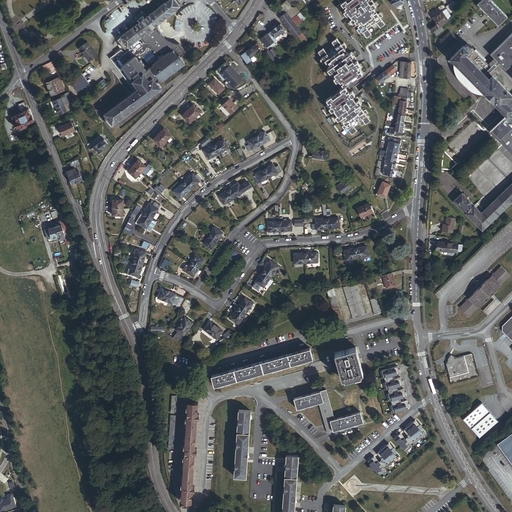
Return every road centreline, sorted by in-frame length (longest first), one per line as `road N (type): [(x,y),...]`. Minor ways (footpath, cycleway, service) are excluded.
road 1 (residential): [(195,292),(217,307),(265,244),(354,236),(419,205)]
road 2 (secondary): [(223,46),(110,163),(96,202),(103,262)]
road 3 (residential): [(416,314),(205,371),(210,398)]
road 4 (tertiary): [(419,205),(427,90),(413,0)]
road 5 (residential): [(22,75),(87,241),(103,262)]
road 6 (residential): [(150,273),(191,202),(294,138)]
road 7 (residential): [(294,138),(276,198),(237,228),(195,292)]
road 8 (secondary): [(134,343),(156,477),(172,511)]
road 9 (tertiary): [(497,511),(433,397)]
road 10 (residential): [(121,0),(22,75)]
road 11 (residential): [(343,474),(253,389)]
